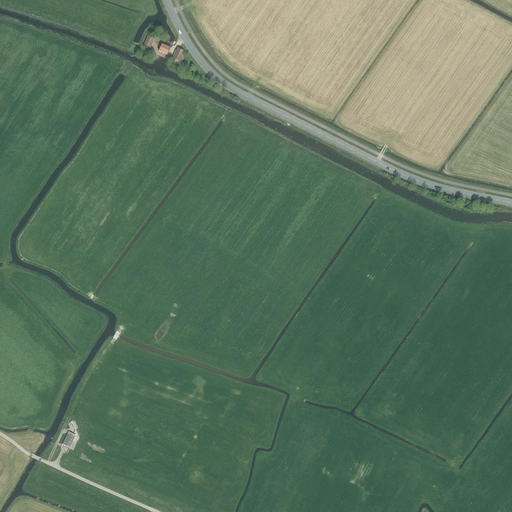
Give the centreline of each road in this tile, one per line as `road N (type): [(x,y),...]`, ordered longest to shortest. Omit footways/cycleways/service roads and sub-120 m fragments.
road 1 (tertiary): [(511,203),(399,173),(229,87),(189,46),(166,0)]
road 2 (unclassified): [(158,511),(30,455),(0,433)]
